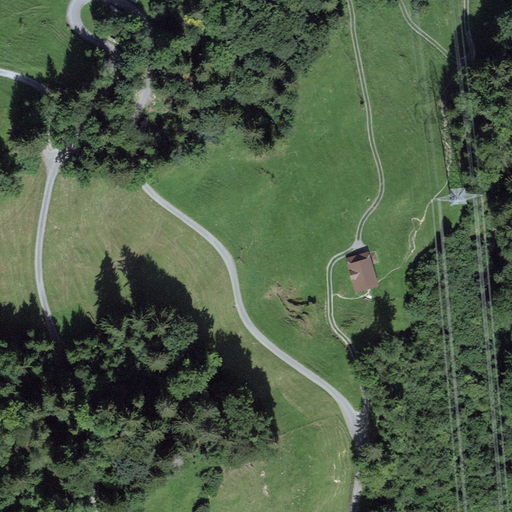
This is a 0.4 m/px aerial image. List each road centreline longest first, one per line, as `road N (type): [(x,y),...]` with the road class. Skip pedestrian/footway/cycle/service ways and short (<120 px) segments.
road 1 (unclassified): [(353,511),(359,443),(343,401),(254,332),(222,250),(138,177),(133,137),(155,52),(148,28),(113,0)]
road 2 (unclassified): [(79,0),(75,22),(115,55),(118,75),(51,178),(38,263),(49,319),(89,422),(94,511)]
